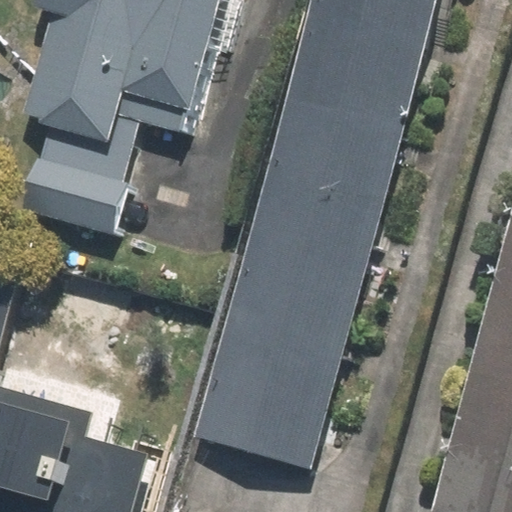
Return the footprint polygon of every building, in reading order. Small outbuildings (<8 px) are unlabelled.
[(201,141),(242,0),(53,0),(49,14),(66,18),(34,128),(61,136),(38,215),(124,240),(156,128),(201,141)] [(456,0),(331,0),(209,451),(326,483),(456,0)] [(511,511),(511,277),(447,511),(511,511)] [(75,356),(114,358),(119,283),(43,278),(40,338),(76,341),(75,356)] [(187,309),(150,305),(145,360),(181,364),(187,309)] [(0,357),(0,495),(66,499),(73,362),(0,357)]
